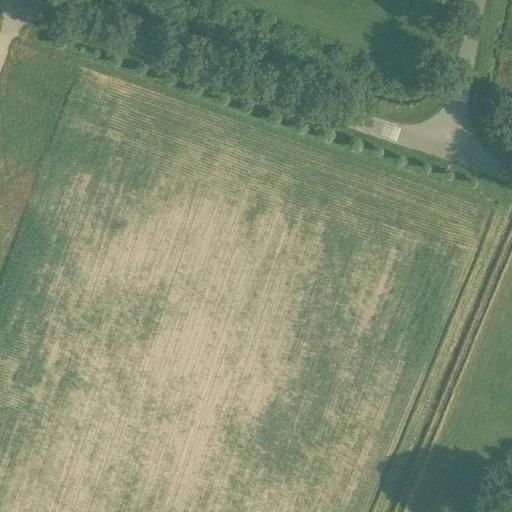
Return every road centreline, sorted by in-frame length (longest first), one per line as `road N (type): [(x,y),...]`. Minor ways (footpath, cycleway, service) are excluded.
road 1 (unclassified): [(447,151),(3,0)]
road 2 (unclassified): [(447,151),(478,0)]
